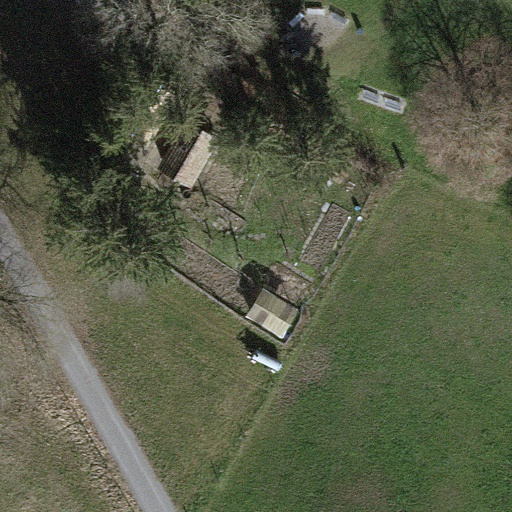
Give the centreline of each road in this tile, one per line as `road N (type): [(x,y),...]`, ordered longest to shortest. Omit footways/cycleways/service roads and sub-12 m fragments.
road 1 (track): [(150,511),(0,246)]
road 2 (track): [(119,0),(269,61)]
